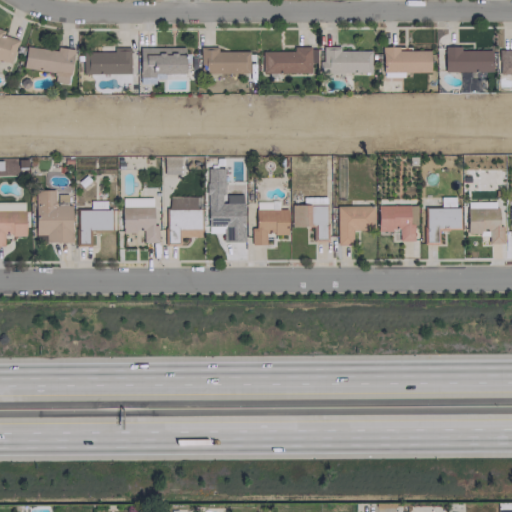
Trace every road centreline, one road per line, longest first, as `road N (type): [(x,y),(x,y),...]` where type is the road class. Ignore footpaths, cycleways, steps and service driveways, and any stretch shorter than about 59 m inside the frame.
road 1 (motorway): [(511,372),(0,378)]
road 2 (motorway): [(0,439),(511,434)]
road 3 (residential): [(0,280),(511,277)]
road 4 (residential): [(24,0),(58,12),(511,11)]
